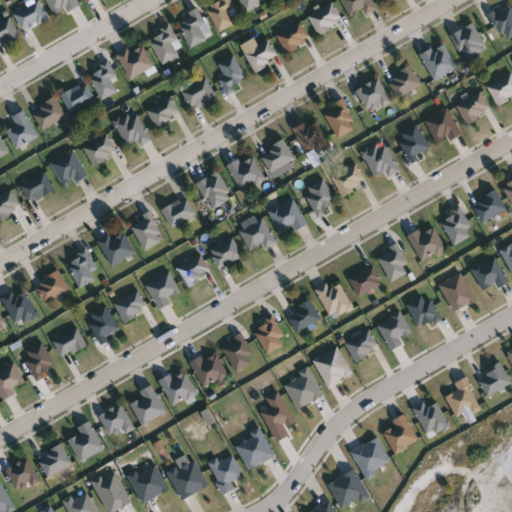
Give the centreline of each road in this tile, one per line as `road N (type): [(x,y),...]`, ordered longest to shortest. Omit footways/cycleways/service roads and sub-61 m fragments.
road 1 (residential): [(0,436),(511,141)]
road 2 (residential): [(0,261),(452,0)]
road 3 (residential): [(261,511),(340,421),(511,316)]
road 4 (residential): [(0,87),(150,0)]
